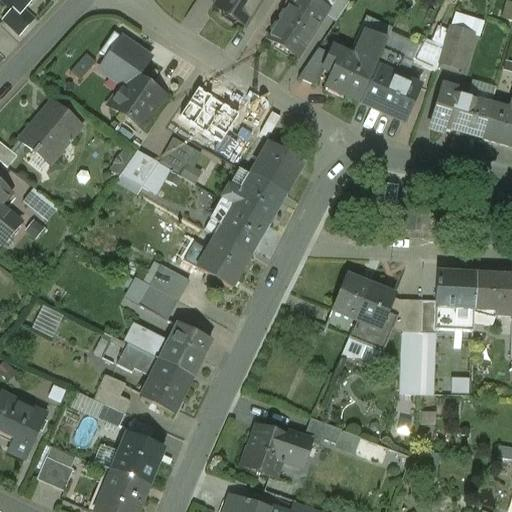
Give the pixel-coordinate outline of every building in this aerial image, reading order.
[(0,0),(0,1),(17,17),(32,0),(0,0)] [(260,0),(220,0),(214,10),(221,14),(220,19),(232,27),(236,23),(243,28),(260,0)] [(312,3),(307,0),(290,0),(284,10),(286,11),(287,10),(302,19),(312,3)] [(348,4),(340,0),(322,0),(319,7),(326,12),(323,17),(334,24),(348,4)] [(319,7),(312,3),(302,19),(316,28),(323,17),(315,12),(319,7)] [(326,12),(319,7),(315,12),(323,17),(326,12)] [(302,19),(287,10),(286,11),(267,43),(296,61),(316,28),(302,19)] [(480,36),(485,22),(458,13),(453,26),(480,36)] [(367,20),(364,32),(384,38),(387,26),(367,20)] [(472,38),(450,31),(439,65),(461,72),(472,38)] [(444,44),(423,35),(410,64),(434,75),(444,44)] [(365,37),(354,62),(331,52),(329,56),(322,70),(324,71),(324,70),(332,74),(323,94),(324,94),(325,94),(340,101),(342,96),(359,104),(358,105),(359,105),(374,71),(373,71),(382,51),(384,45),(365,37)] [(137,68),(106,47),(91,68),(121,89),(131,77),(137,68)] [(317,51),(296,81),(315,89),(324,71),(322,70),(329,56),(317,51)] [(382,51),(373,71),(374,71),(359,105),(360,104),(402,123),(402,124),(403,125),(417,90),(416,90),(394,80),(403,60),(382,51)] [(162,98),(131,77),(121,89),(126,93),(112,112),(139,131),(162,98)] [(489,108),(454,98),(455,94),(441,90),(428,130),(443,134),(444,131),(479,141),(479,140),(489,108)] [(52,106),(36,125),(34,124),(18,144),(32,155),(30,157),(32,159),(37,153),(51,164),(80,129),(52,106)] [(511,114),(509,114),(489,108),(479,140),(480,141),(479,141),(511,150),(511,114)] [(193,153),(172,141),(164,154),(186,166),(187,164),(193,153)] [(16,159),(0,146),(0,165),(6,171),(16,159)] [(302,166),(267,147),(264,153),(267,155),(261,166),(257,164),(249,178),(284,198),(302,166)] [(119,176),(132,157),(124,151),(110,171),(119,176)] [(200,157),(193,153),(187,164),(194,167),(200,157)] [(157,166),(136,154),(119,179),(140,191),(157,166)] [(186,166),(164,154),(157,166),(179,179),(186,166)] [(195,174),(186,169),(181,180),(189,185),(195,174)] [(249,178),(238,172),(229,188),(220,203),(266,228),(284,198),(249,178)] [(178,181),(170,176),(167,182),(175,187),(178,181)] [(18,225),(0,209),(0,208),(11,196),(0,187),(0,245),(0,246),(18,225)] [(56,211),(32,192),(21,205),(45,224),(56,211)] [(266,228),(220,203),(212,217),(223,224),(227,226),(218,241),(249,259),(266,228)] [(414,217),(394,214),(391,230),(411,233),(414,217)] [(214,239),(206,253),(193,246),(183,264),(230,291),(249,259),(218,241),(214,239)] [(188,284),(160,268),(149,288),(177,304),(188,284)] [(474,278),(436,276),(434,304),(435,304),(434,332),(436,332),(470,334),(470,341),(471,341),(471,327),(474,278)] [(511,279),(474,278),(471,327),(490,328),(494,318),(511,318),(511,279)] [(369,289),(345,279),(331,313),(332,313),(334,309),(347,314),(345,319),(355,323),(369,289)] [(177,304),(149,288),(138,309),(165,324),(177,304)] [(393,299),(369,289),(355,323),(356,323),(357,319),(370,324),(369,328),(379,333),(387,315),(393,300),(393,299)] [(419,303),(398,303),(393,300),(387,315),(397,319),(392,330),(401,334),(401,336),(418,336),(419,303)] [(434,304),(419,303),(418,336),(418,340),(419,341),(436,341),(436,332),(434,332),(435,304),(434,304)] [(54,338),(64,316),(44,307),(34,328),(54,338)] [(332,313),(331,313),(325,327),(349,337),(355,323),(345,319),(332,313)] [(370,324),(357,319),(356,323),(355,323),(349,337),(347,342),(364,349),(381,356),(392,330),(397,319),(387,315),(379,333),(369,328),(370,324)] [(166,348),(158,363),(191,380),(209,343),(177,327),(166,348)] [(418,336),(401,336),(398,397),(417,398),(419,341),(418,340),(418,336)] [(166,348),(148,340),(141,354),(158,363),(166,348)] [(364,349),(347,342),(341,357),(349,360),(359,360),(364,349)] [(141,354),(127,346),(116,367),(131,375),(133,371),(150,380),(158,363),(141,354)] [(150,380),(139,401),(172,417),(191,380),(158,363),(150,380)] [(124,387),(104,378),(98,390),(119,399),(124,387)] [(453,393),(469,393),(469,379),(453,379),(453,393)] [(119,399),(98,390),(93,403),(103,407),(124,416),(129,405),(127,402),(119,399)] [(45,417),(0,396),(0,434),(13,441),(7,454),(24,462),(45,417)] [(124,416),(103,407),(98,419),(119,428),(124,416)] [(340,432),(310,421),(305,435),(334,446),(340,432)] [(130,438),(146,439),(148,425),(132,423),(130,438)] [(288,440),(255,428),(247,451),(246,450),(240,468),(274,480),(279,465),(288,440)] [(162,451),(125,436),(110,473),(147,488),(162,451)] [(309,442),(290,436),(288,440),(279,465),(281,466),(281,464),(299,470),(309,442)] [(511,459),(511,448),(500,447),(499,458),(511,459)] [(72,472),(45,460),(36,482),(63,494),(72,472)] [(137,511),(147,488),(110,473),(110,474),(116,476),(101,511),(137,511)] [(268,511),(229,497),(223,511),(261,511),(262,510),(268,511)]
